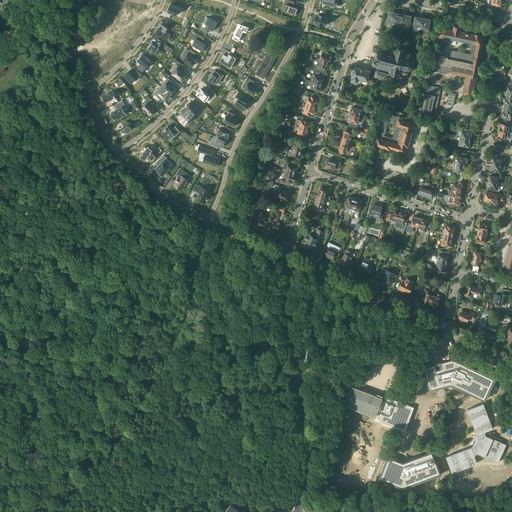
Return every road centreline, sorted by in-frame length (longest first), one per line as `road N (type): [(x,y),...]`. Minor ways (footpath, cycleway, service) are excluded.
road 1 (unclassified): [(297,510),(307,453),(285,307),(291,259)]
road 2 (residential): [(309,0),(293,45),(240,131),(208,219)]
road 3 (residential): [(235,0),(192,82),(116,151)]
road 4 (residential): [(310,172),(349,39),(376,0)]
road 5 (unclassified): [(445,329),(291,259)]
road 6 (residential): [(468,220),(310,172)]
road 7 (residential): [(159,0),(131,50),(84,92)]
